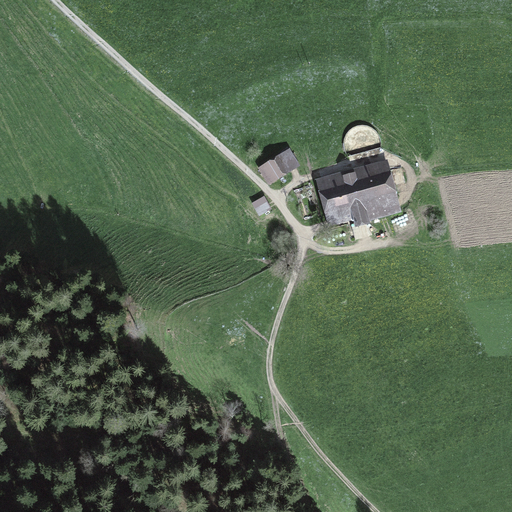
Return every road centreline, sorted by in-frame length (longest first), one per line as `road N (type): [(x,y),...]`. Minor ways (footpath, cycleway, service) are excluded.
road 1 (track): [(367,246),(314,246),(237,162),(53,0)]
road 2 (track): [(377,511),(283,405),(269,375),(275,327),(305,238)]
road 3 (track): [(311,511),(280,434),(273,389)]
